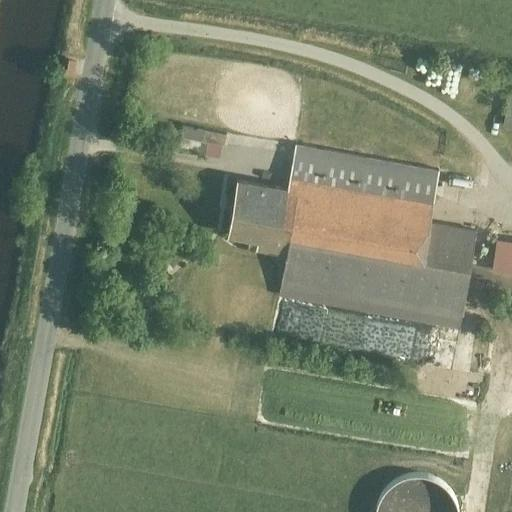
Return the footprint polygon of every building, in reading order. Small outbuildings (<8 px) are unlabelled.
[(501,116),(508,79),(492,76),(485,113),(501,116)] [(511,78),(501,122),(511,124),(511,78)] [(224,130),(179,121),(176,133),(206,138),(203,150),(219,153),(224,130)] [(287,229),(420,253),(427,218),(436,167),(293,141),(285,181),(238,172),(227,230),(254,235),(252,244),(284,249),(287,229)] [(284,249),(276,291),(456,325),(474,227),(427,218),(420,253),(287,229),(284,249)] [(511,238),(494,235),(489,268),(511,271),(511,238)] [(472,331),(396,319),(394,332),(388,331),(385,354),(466,366),(472,331)]
